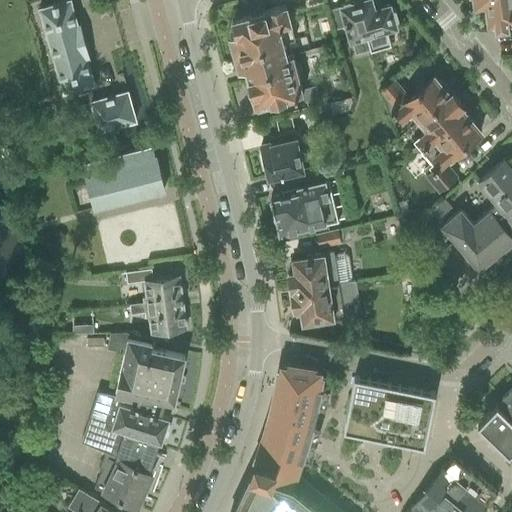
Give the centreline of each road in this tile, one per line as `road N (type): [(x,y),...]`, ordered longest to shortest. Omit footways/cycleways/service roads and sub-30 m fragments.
road 1 (tertiary): [(183,0),(241,250),(254,344)]
road 2 (residential): [(447,377),(254,344)]
road 3 (tertiary): [(254,344),(239,429),(207,511)]
road 4 (residential): [(430,0),(511,102)]
